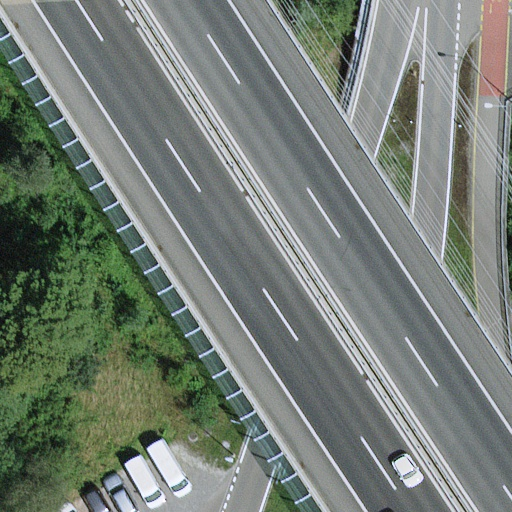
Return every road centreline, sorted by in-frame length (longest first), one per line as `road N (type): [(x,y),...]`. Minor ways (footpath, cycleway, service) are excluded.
road 1 (motorway): [(77,0),(412,511)]
road 2 (motorway): [(511,500),(187,0)]
road 3 (tertiary): [(402,0),(243,511)]
road 4 (tertiary): [(357,511),(412,351),(433,195),(442,0)]
